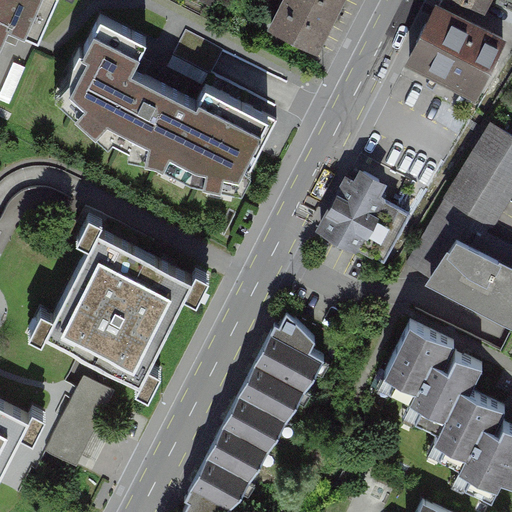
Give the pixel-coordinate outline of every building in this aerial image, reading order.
[(0,0),(0,75),(17,39),(41,50),(63,0),(0,0)] [(321,59),(350,0),(286,0),(270,34),(321,59)] [(497,0),(457,0),(489,17),(497,0)] [(509,44),(427,3),(396,65),(478,106),(509,44)] [(241,188),(278,108),(208,71),(197,92),(133,57),(147,28),(102,7),(62,90),(92,132),(130,152),(168,158),(194,177),(241,188)] [(511,189),(511,135),(492,123),(448,195),(408,260),(433,276),(457,236),(471,210),(493,222),(511,189)] [(421,205),(355,170),(319,236),(385,271),(421,205)] [(138,377),(187,279),(90,231),(41,329),(138,377)] [(511,263),(457,236),(433,276),(511,315),(511,263)] [(278,316),(232,406),(277,428),(326,352),(310,346),(316,336),(288,308),(282,318),(278,316)] [(453,348),(402,324),(376,379),(411,395),(403,414),(435,429),(452,393),(467,400),(480,372),(448,357),(453,348)] [(82,464),(119,388),(86,372),(48,447),(82,464)] [(498,415),(452,393),(424,452),(457,468),(447,489),(485,506),(495,485),(511,493),(511,438),(491,429),(498,415)] [(0,480),(30,420),(0,405),(0,480)] [(189,497),(184,509),(199,511),(217,511),(221,504),(226,507),(242,487),(277,428),(232,406),(185,495),(189,497)] [(443,511),(416,499),(409,511),(443,511)]
